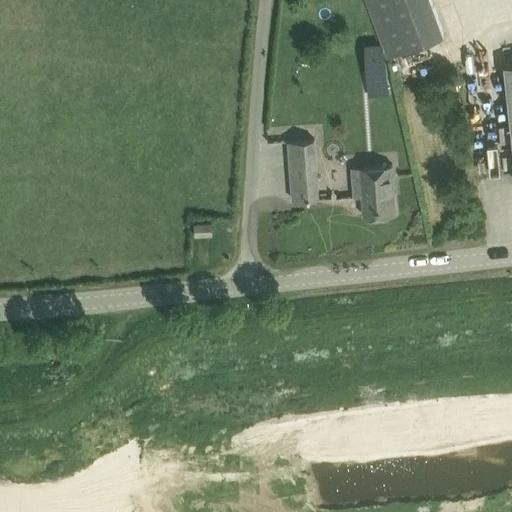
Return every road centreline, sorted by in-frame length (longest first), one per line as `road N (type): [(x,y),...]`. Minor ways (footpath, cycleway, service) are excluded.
road 1 (unclassified): [(245,287),(265,0)]
road 2 (tertiary): [(511,258),(245,287)]
road 3 (tertiary): [(245,287),(0,305)]
